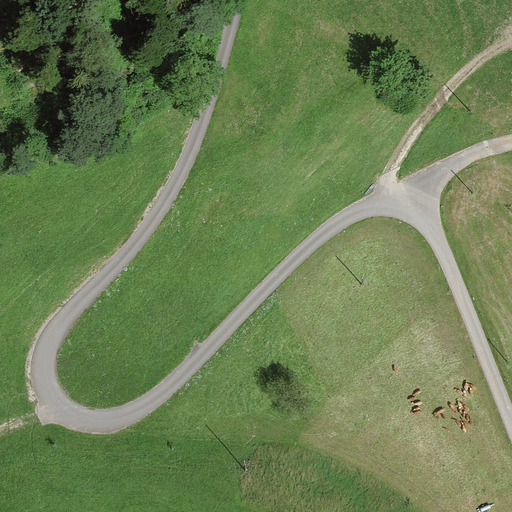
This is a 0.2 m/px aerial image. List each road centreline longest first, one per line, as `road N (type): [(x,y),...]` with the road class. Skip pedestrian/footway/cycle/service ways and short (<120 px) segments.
road 1 (track): [(380,205),(318,238),(143,407),(100,420),(80,418),(54,399),(48,344),(168,197),(195,139),(236,0)]
road 2 (track): [(511,423),(430,226),(403,207),(380,205)]
road 3 (track): [(511,40),(473,65),(433,108),(404,146),(380,205)]
road 4 (track): [(511,141),(458,160),(403,207)]
